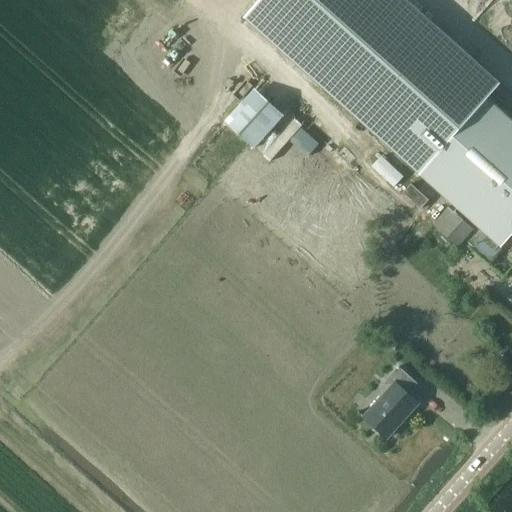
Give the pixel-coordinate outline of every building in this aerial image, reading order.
[(260,0),(244,18),(246,19),(246,18),(261,32),(263,35),(264,34),(279,47),(278,48),(281,50),(281,49),(296,63),(298,66),(299,65),(314,78),(313,79),(420,174),(480,228),(501,247),(508,239),(511,242),(511,121),(487,99),(452,67),(465,53),(405,0),(260,0)] [(256,85),(225,117),(256,146),(286,113),(256,85)] [(295,116),(264,151),(272,159),(291,138),(309,153),(321,140),(295,116)] [(383,153),(373,164),(396,185),(406,174),(383,153)] [(413,182),(405,190),(421,206),(429,197),(413,182)] [(449,206),(432,224),(458,247),(474,229),(449,206)] [(413,397),(423,386),(401,367),(389,380),(396,387),(367,419),(388,438),(419,403),(413,397)]
